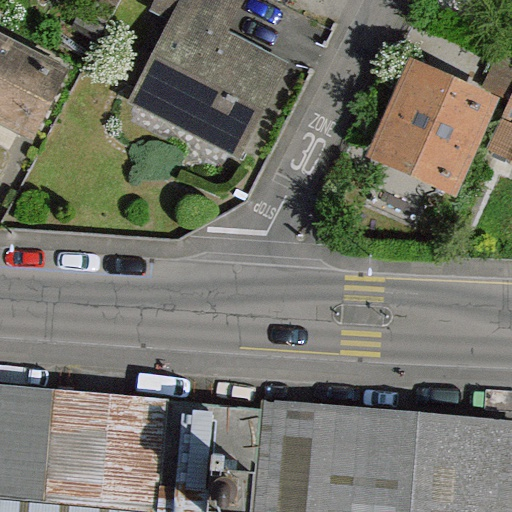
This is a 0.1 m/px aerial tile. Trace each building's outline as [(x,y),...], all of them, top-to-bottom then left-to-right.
[(164,36),(128,106),(231,160),(280,67),(225,39),(242,6),(231,0),(154,0),(142,25),(164,36)] [(65,75),(0,41),(0,128),(28,144),(65,75)] [(491,108),(409,67),(361,163),(444,204),(491,108)] [(511,96),(483,159),(511,172),(511,96)] [(0,511),(511,511),(511,431),(258,404),(0,390),(0,511)]
